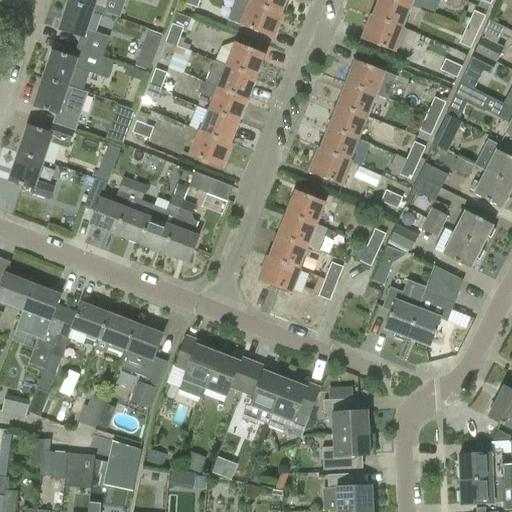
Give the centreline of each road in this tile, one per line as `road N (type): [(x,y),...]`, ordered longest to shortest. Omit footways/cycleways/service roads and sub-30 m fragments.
road 1 (residential): [(318,0),(271,119),(255,203),(214,313)]
road 2 (residential): [(408,511),(411,422),(477,346),(511,279)]
road 3 (residential): [(214,313),(0,225)]
road 4 (residential): [(372,360),(214,313)]
